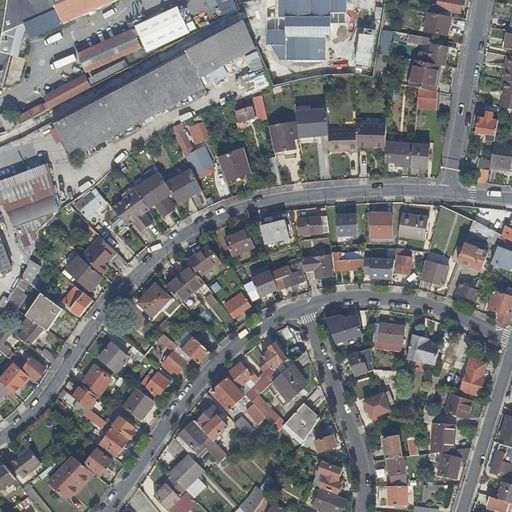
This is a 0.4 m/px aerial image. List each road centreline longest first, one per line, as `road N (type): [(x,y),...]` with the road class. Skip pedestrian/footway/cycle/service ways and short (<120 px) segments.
road 1 (residential): [(444,192),(351,190),(218,216),(145,265),(0,435)]
road 2 (residential): [(301,307),(226,353),(102,511)]
road 3 (unknown): [(0,158),(36,146),(70,164),(223,75)]
road 4 (residential): [(511,342),(407,303),(355,298),(301,307)]
road 5 (residential): [(301,307),(359,443),(368,483),(362,511)]
road 6 (residential): [(444,192),(481,0)]
road 7 (unknown): [(0,97),(29,81),(50,37),(140,0)]
road 8 (residential): [(511,350),(462,511)]
